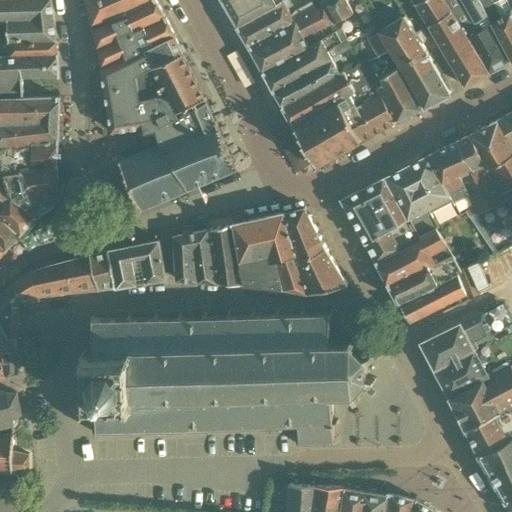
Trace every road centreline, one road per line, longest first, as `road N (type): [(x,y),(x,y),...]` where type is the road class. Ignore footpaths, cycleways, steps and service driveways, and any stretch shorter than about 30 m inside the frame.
road 1 (residential): [(371,294),(67,304),(59,315),(70,474)]
road 2 (residential): [(70,474),(239,473),(260,465),(452,454)]
road 3 (residential): [(70,0),(78,58),(72,205),(84,239)]
road 4 (residential): [(311,184),(511,89)]
road 5 (residential): [(288,188),(187,0)]
road 6 (residential): [(84,239),(288,188)]
road 7 (residential): [(452,454),(371,294)]
road 8 (residential): [(371,294),(311,184)]
